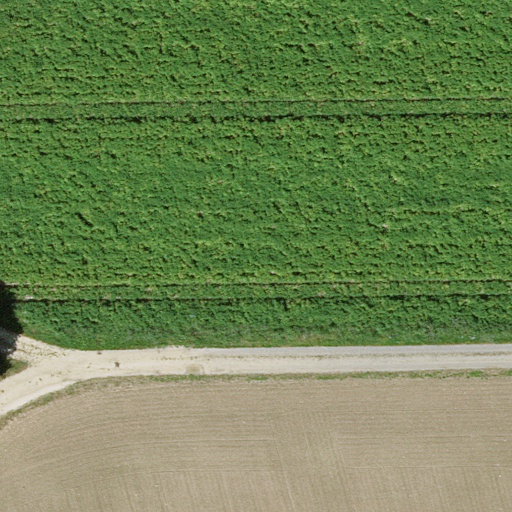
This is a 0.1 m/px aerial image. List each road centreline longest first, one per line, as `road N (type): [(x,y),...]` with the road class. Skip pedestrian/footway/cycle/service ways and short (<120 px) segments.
road 1 (track): [(74,365),(511,358)]
road 2 (track): [(0,402),(74,365),(0,330)]
